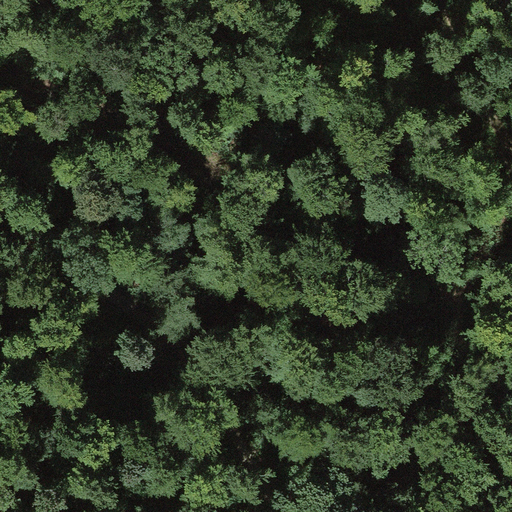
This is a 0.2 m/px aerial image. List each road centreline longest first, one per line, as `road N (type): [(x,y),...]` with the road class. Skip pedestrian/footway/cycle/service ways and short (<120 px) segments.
road 1 (track): [(0,235),(115,297),(181,354),(212,394),(274,511)]
road 2 (track): [(430,0),(511,161)]
